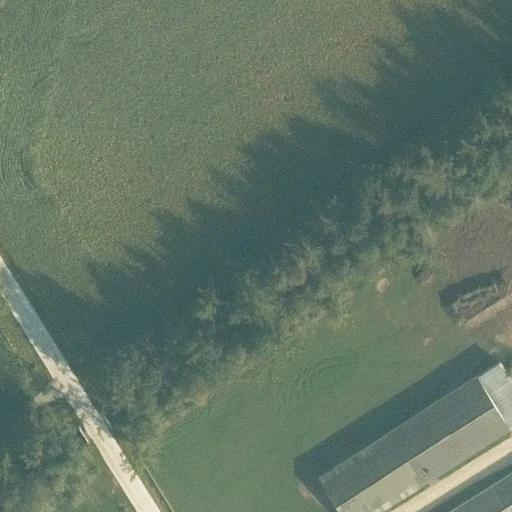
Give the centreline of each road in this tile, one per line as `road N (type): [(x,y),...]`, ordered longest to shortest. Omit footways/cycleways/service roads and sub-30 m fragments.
road 1 (unclassified): [(148,511),(63,380)]
road 2 (unclassified): [(63,380),(0,277)]
